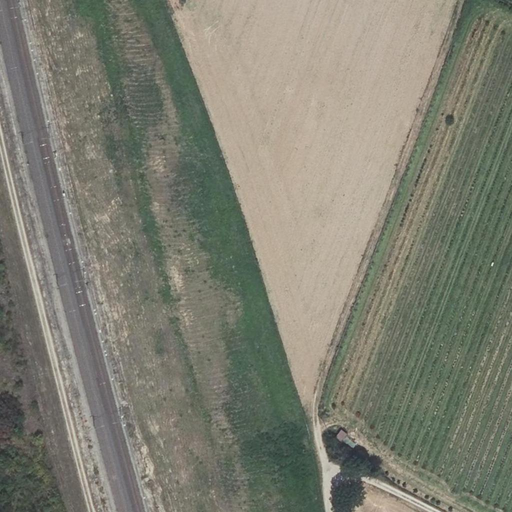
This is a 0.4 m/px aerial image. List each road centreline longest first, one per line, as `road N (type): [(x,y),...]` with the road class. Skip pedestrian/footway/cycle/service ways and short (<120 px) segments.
road 1 (track): [(92,511),(0,135)]
road 2 (track): [(327,511),(332,471),(359,474),(431,511)]
